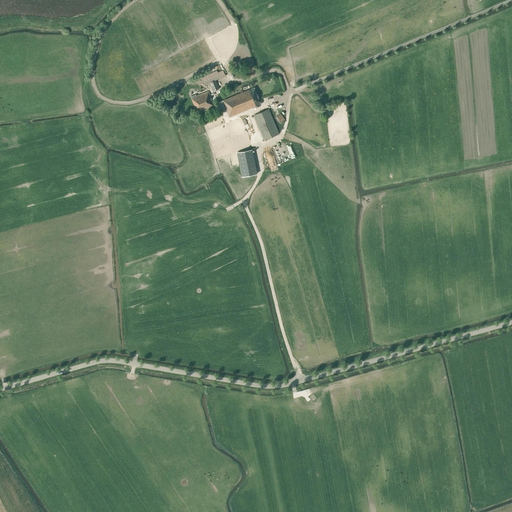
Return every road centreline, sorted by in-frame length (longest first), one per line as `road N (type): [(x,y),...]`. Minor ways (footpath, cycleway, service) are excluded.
road 1 (unclassified): [(0,388),(106,360),(277,386),(511,322)]
road 2 (track): [(299,381),(243,201),(259,173),(258,150)]
